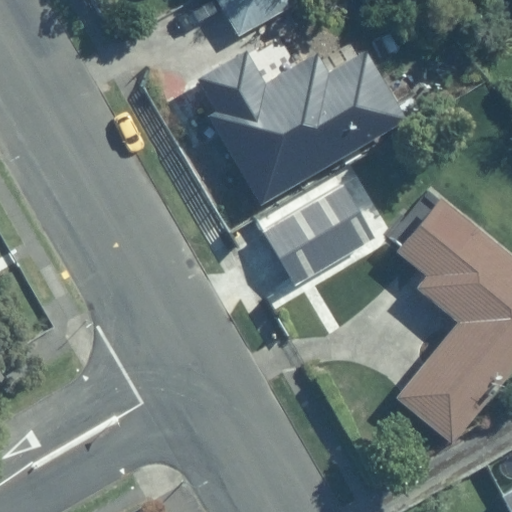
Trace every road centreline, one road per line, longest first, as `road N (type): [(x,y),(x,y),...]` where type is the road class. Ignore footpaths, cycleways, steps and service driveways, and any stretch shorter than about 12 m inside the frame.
road 1 (tertiary): [(198,370),(0,28)]
road 2 (residential): [(0,486),(198,370)]
road 3 (tertiary): [(277,511),(198,370)]
